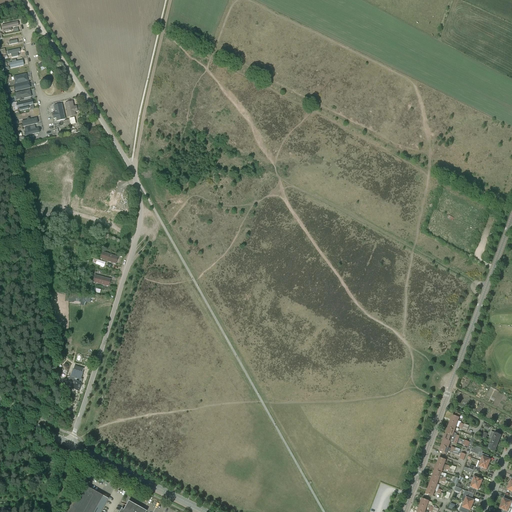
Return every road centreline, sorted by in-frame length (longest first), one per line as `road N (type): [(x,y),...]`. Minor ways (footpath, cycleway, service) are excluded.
road 1 (unclassified): [(71,445),(140,207),(130,169),(83,92)]
road 2 (secondary): [(404,511),(511,217)]
road 3 (secondary): [(205,511),(71,445)]
road 4 (track): [(162,31),(130,169)]
